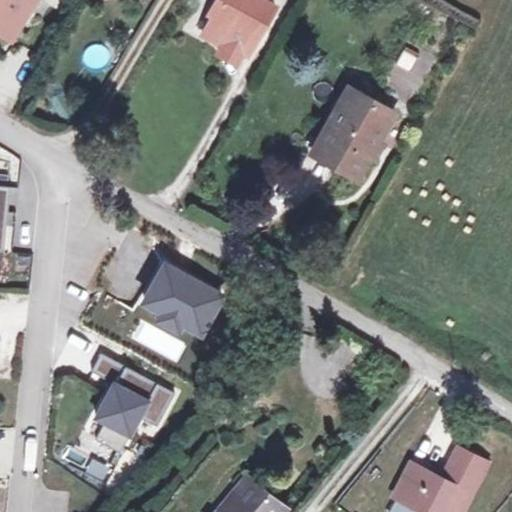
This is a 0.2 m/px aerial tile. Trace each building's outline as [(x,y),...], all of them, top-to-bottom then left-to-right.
[(0,0),(0,38),(14,46),(40,4),(33,0),(0,0)] [(230,0),(219,20),(208,41),(229,52),(230,49),(248,60),(255,47),(262,35),(266,37),(280,12),(266,4),(265,0),(230,0)] [(222,0),(213,17),(219,20),(230,0),(222,0)] [(262,35),(255,47),(260,49),(266,37),(262,35)] [(395,65),(410,72),(419,54),(405,46),(395,65)] [(229,52),(224,60),(242,71),(248,60),(230,49),(229,52)] [(394,120),(353,96),(322,151),(343,164),(339,172),(358,183),(394,120)] [(317,159),(339,172),(343,164),(322,151),(317,159)] [(161,256),(133,306),(197,341),(225,291),(161,256)] [(134,340),(179,361),(188,341),(143,320),(134,340)] [(369,357),(344,343),(334,360),(359,374),(369,357)] [(95,418),(133,438),(153,400),(115,380),(95,418)] [(100,427),(96,440),(123,449),(127,435),(100,427)] [(435,479),(410,466),(393,501),(416,511),(465,511),(489,465),(460,450),(447,473),(443,482),(435,479)] [(88,460),(85,472),(107,479),(111,466),(88,460)] [(435,479),(443,482),(447,473),(439,469),(435,479)] [(274,511),(276,511),(238,476),(207,511),(274,511)]
